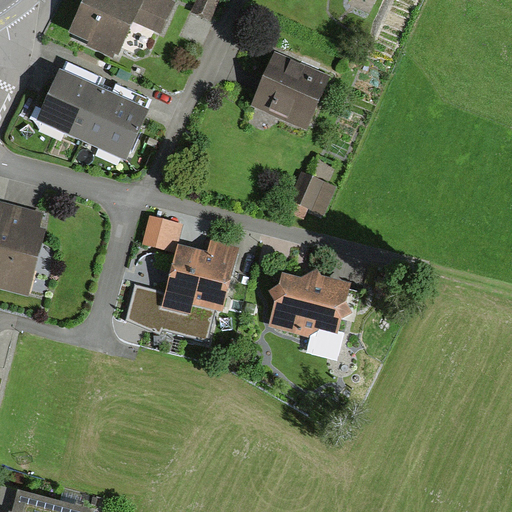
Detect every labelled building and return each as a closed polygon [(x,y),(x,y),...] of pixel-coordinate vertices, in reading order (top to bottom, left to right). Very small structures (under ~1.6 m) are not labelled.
[(144,0),(144,2),(139,0),(89,0),(74,37),(121,57),(135,24),(161,35),(175,3),(168,0),(144,0)] [(333,75),(280,52),(256,108),(309,130),(333,75)] [(85,143),(109,86),(67,68),(42,125),(85,143)] [(127,162),(152,105),(109,86),(85,143),(127,162)] [(335,188),(311,178),(299,208),(322,218),(335,188)] [(0,206),(0,287),(45,298),(51,273),(37,269),(50,213),(1,201),(0,206)] [(168,225),(151,221),(145,246),(162,250),(168,225)] [(215,258),(180,250),(168,297),(165,310),(191,317),(194,306),(216,311),(221,312),(237,251),(218,247),(215,258)] [(347,289),(285,276),(272,335),(334,349),(347,289)] [(165,310),(168,297),(136,289),(127,323),(126,329),(160,337),(162,331),(208,342),(216,311),(194,306),(191,317),(165,310)] [(93,511),(94,510),(0,487),(0,511),(93,511)]
